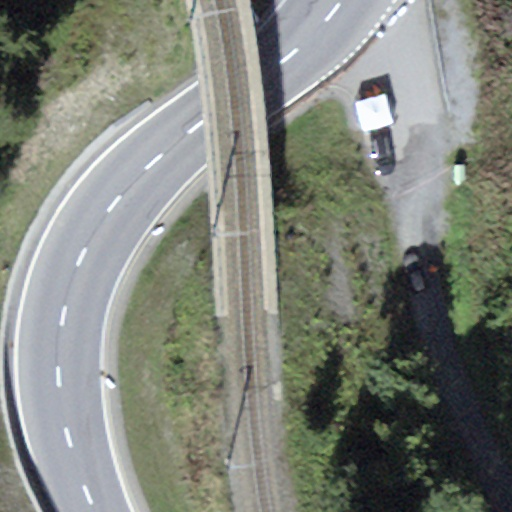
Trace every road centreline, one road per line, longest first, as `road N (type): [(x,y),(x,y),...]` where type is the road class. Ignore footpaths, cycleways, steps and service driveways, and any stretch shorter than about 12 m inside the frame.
road 1 (secondary): [(341,0),(290,54),(145,164),(92,228),(65,284),(57,359),(61,417),(93,511)]
road 2 (track): [(383,52),(411,182),(419,278),(461,402),(511,496)]
